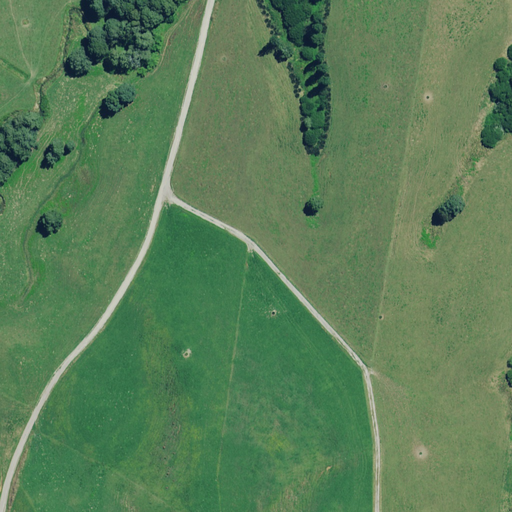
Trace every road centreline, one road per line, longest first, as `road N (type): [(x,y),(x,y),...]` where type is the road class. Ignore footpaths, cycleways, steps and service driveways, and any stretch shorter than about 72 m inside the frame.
road 1 (track): [(212,0),(152,232),(26,430),(1,511)]
road 2 (track): [(162,192),(244,237),(365,368),(377,439),(377,511)]
